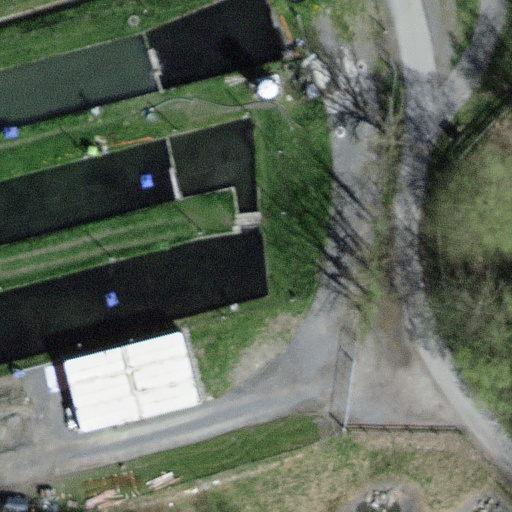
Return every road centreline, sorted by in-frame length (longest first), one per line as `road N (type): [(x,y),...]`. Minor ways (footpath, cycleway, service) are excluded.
road 1 (unclassified): [(511,458),(477,420),(423,328),(412,228),(422,110)]
road 2 (unclassified): [(496,0),(477,60),(444,105),(422,110)]
